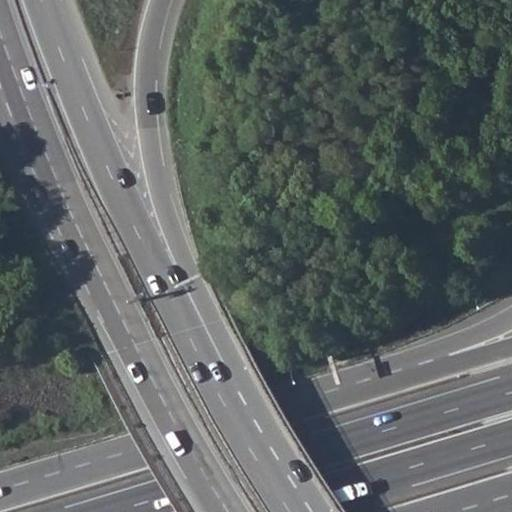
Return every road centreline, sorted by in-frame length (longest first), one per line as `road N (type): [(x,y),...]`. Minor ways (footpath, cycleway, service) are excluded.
road 1 (trunk): [(232,413),(139,237),(43,0)]
road 2 (trunk): [(29,118),(130,332),(234,511)]
road 3 (motorway): [(232,413),(241,375),(176,241),(149,141),(146,72),(160,0)]
road 4 (motorway): [(415,375),(0,498)]
road 5 (motorway): [(511,391),(113,511)]
road 6 (motorway): [(259,511),(511,436)]
